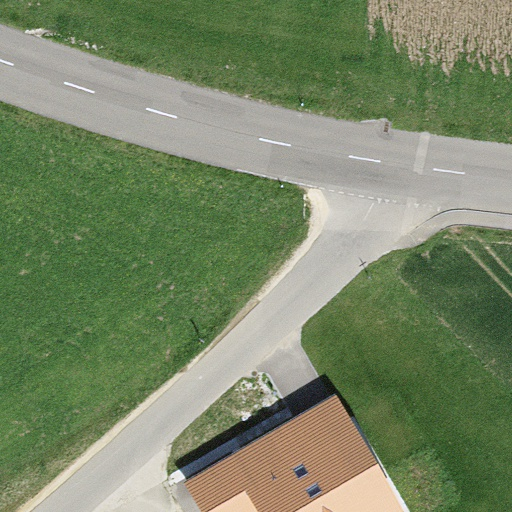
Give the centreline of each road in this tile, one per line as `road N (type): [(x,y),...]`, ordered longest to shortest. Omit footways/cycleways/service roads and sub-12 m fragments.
road 1 (tertiary): [(386,163),(363,215),(319,272),(57,511)]
road 2 (primary): [(386,163),(155,111),(0,57)]
road 3 (primary): [(511,179),(386,163)]
